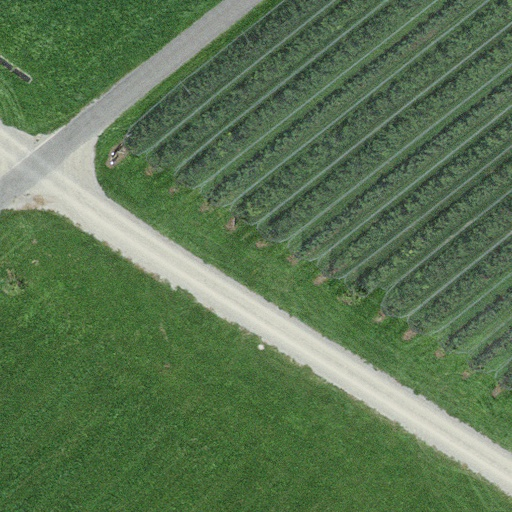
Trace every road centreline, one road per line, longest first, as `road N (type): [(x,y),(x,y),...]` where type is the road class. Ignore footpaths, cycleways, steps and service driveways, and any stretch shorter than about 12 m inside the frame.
road 1 (track): [(511,472),(31,175)]
road 2 (track): [(252,0),(31,175)]
